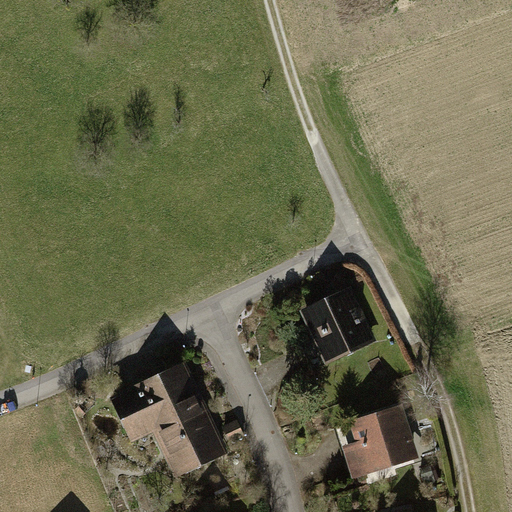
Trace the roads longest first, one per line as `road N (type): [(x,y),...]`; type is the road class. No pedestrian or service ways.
road 1 (track): [(273,0),(294,77),(359,239),(447,416),(471,511)]
road 2 (residential): [(0,400),(215,311)]
road 3 (residential): [(215,311),(278,459),(289,511)]
road 4 (residential): [(215,311),(359,239)]
